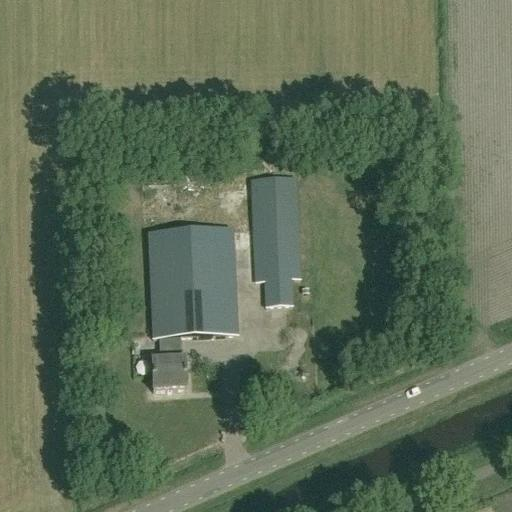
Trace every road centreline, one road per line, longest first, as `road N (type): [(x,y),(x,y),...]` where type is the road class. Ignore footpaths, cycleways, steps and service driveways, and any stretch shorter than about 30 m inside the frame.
road 1 (unclassified): [(155,511),(511,356)]
road 2 (unclassified): [(394,511),(511,460)]
